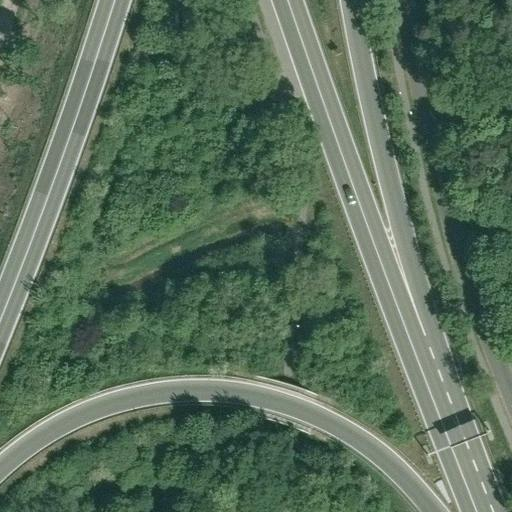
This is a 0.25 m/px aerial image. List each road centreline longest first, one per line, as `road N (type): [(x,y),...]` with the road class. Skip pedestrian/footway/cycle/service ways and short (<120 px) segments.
road 1 (primary): [(477,479),(406,319),(289,0)]
road 2 (primary): [(0,466),(59,420),(99,402),(215,383),(282,394),(347,421),(403,462),(448,511)]
road 3 (primary): [(477,479),(405,249),(350,0)]
road 4 (primary): [(0,318),(115,0)]
road 5 (unclassified): [(511,397),(418,77)]
